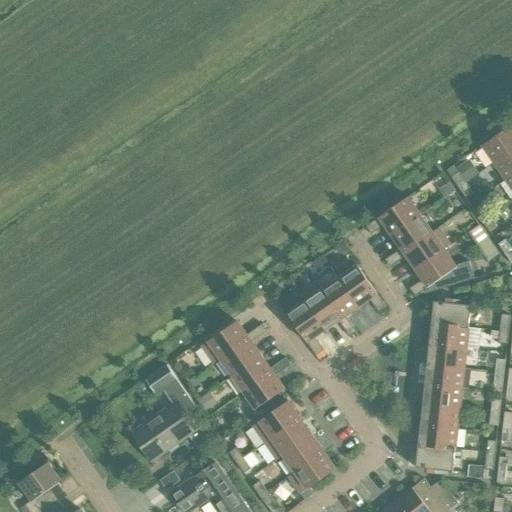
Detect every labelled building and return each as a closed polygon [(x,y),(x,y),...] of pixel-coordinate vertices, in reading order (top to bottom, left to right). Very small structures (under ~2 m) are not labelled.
[(494,163),(511,150),(511,124),(511,125),(481,146),(494,163)] [(511,150),(494,163),(505,180),(511,175),(511,150)] [(459,187),(466,182),(459,172),(451,177),(459,187)] [(459,187),(466,198),(473,193),(466,182),(459,187)] [(392,235),(421,215),(408,197),(366,226),(372,234),(384,225),(392,235)] [(482,221),(489,216),(482,206),(475,211),(482,221)] [(392,235),(401,249),(403,252),(432,232),(421,215),(392,235)] [(489,216),(482,221),(490,232),(497,227),(489,216)] [(415,269),(444,249),(450,245),(438,228),(432,232),(403,252),(401,249),(393,254),(398,261),(406,256),(415,269)] [(505,255),(511,249),(511,248),(506,241),(499,246),(505,255)] [(444,249),(415,269),(422,280),(410,288),(415,296),(425,289),(427,293),(474,278),(469,261),(460,264),(456,267),(444,249)] [(398,261),(393,254),(385,260),(390,267),(398,261)] [(339,278),(359,306),(370,299),(378,312),(386,307),(357,265),(339,278)] [(339,278),(322,289),(342,318),(339,321),(344,328),(351,323),(346,316),(359,306),(339,278)] [(301,295),(306,301),(305,301),(325,330),(339,321),(342,318),(322,289),(318,283),(301,295)] [(325,330),(305,301),(287,314),(316,355),(324,350),(315,337),(325,330)] [(431,324),(468,328),(471,305),(434,301),(431,324)] [(501,323),(509,324),(510,315),(502,314),(501,323)] [(249,339),(251,342),(259,337),(254,330),(247,335),(237,321),(202,346),(214,363),(220,359),(249,339)] [(351,323),(344,328),(350,336),(357,332),(351,323)] [(500,331),(508,332),(509,324),(501,323),(500,331)] [(254,330),(259,337),(267,331),(262,324),(254,330)] [(468,328),(431,324),(429,344),(466,348),(468,328)] [(508,332),(500,331),(499,343),(507,344),(508,332)] [(249,339),(220,359),(232,376),(261,355),(251,342),(249,339)] [(466,348),(429,344),(427,364),(464,368),(466,348)] [(261,355),(232,376),(244,392),(272,372),(275,376),(283,370),(278,363),(270,369),(261,355)] [(278,363),(283,370),(291,365),(286,357),(278,363)] [(496,372),(504,372),(505,360),(497,359),(496,372)] [(464,368),(427,364),(425,384),(462,388),(464,368)] [(197,407),(167,365),(146,380),(155,393),(163,388),(173,404),(132,433),(152,461),(189,436),(198,449),(217,436),(207,422),(194,432),(183,417),(197,407)] [(272,372),(244,392),(256,410),(285,389),(275,376),(272,372)] [(504,372),(496,372),(495,384),(503,385),(504,372)] [(462,388),(425,384),(422,405),(459,409),(462,388)] [(491,412),(500,413),(501,401),(493,400),(491,412)] [(265,443),(300,418),(288,401),(252,426),(265,443)] [(459,409),(422,405),(420,426),(457,430),(459,409)] [(500,413),(491,412),(490,425),(498,426),(500,413)] [(503,427),(511,428),(511,425),(511,412),(505,412),(503,427)] [(276,460),(283,455),(312,435),(300,418),(265,443),(276,460)] [(418,446),(455,450),(457,430),(420,426),(418,446)] [(511,428),(503,427),(501,442),(510,443),(511,428)] [(312,435),(283,455),(295,472),(324,452),(312,435)] [(487,454),(495,455),(496,441),(488,441),(487,454)] [(455,450),(418,446),(416,467),(453,471),(455,450)] [(237,463),(244,458),(237,447),(229,453),(237,463)] [(324,452),(295,472),(295,473),(288,477),(300,494),(336,469),(324,452)] [(495,455),(487,454),(486,462),(494,463),(495,455)] [(498,469),(507,470),(508,458),(500,457),(498,469)] [(244,458),(237,463),(244,473),(251,468),(244,458)] [(31,460),(12,473),(32,500),(25,505),(30,511),(44,511),(60,501),(54,492),(61,487),(58,483),(61,481),(48,463),(38,470),(31,460)] [(250,511),(215,462),(170,494),(182,511),(189,511),(209,499),(217,511),(250,511)] [(494,463),(486,462),(485,470),(493,470),(494,463)] [(507,470),(498,469),(497,482),(506,483),(507,470)] [(167,490),(180,481),(173,472),(161,481),(167,490)] [(410,490),(427,511),(451,511),(449,509),(458,502),(440,480),(431,487),(424,478),(410,490)] [(260,496),(267,491),(260,481),(253,486),(260,496)] [(427,511),(410,490),(393,503),(400,511),(427,511)] [(267,491),(260,496),(267,507),(274,502),(267,491)] [(495,497),(494,511),(502,511),(504,498),(495,497)] [(382,511),(400,511),(393,503),(382,511)]
